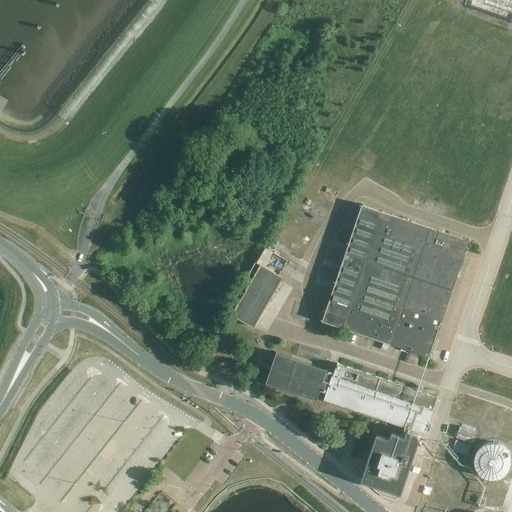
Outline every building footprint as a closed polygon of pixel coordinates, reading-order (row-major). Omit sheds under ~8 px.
[(298,222),(321,173),(309,168),(287,217),(298,222)] [(328,320),(430,355),(469,239),(366,204),(328,320)] [(318,231),(321,221),(304,215),(303,219),(298,218),(296,224),(318,231)] [(276,239),(271,250),(281,256),(287,245),(276,239)] [(254,328),(283,277),(256,261),(227,312),(254,328)] [(206,354),(212,357),(215,352),(209,349),(206,354)] [(418,354),(409,350),(405,361),(415,364),(418,354)] [(337,364),(331,380),(325,378),(328,369),(279,352),(271,373),(268,382),(318,399),(322,388),(328,390),(326,397),(337,401),(335,406),(340,408),(342,403),(409,426),(406,436),(393,431),(391,438),(378,433),(363,479),(403,493),(411,470),(424,432),(427,432),(439,399),(337,364)] [(460,426),(456,437),(471,442),(475,431),(460,426)] [(505,483),(511,461),(511,447),(482,438),(472,472),(505,483)] [(453,450),(467,455),(471,444),(457,440),(453,450)]
